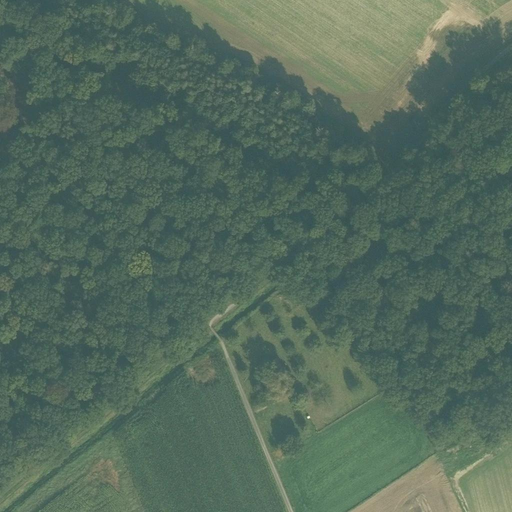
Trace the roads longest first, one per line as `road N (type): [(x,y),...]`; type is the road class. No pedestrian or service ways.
road 1 (track): [(511,42),(439,129),(0,500)]
road 2 (track): [(220,339),(288,511)]
